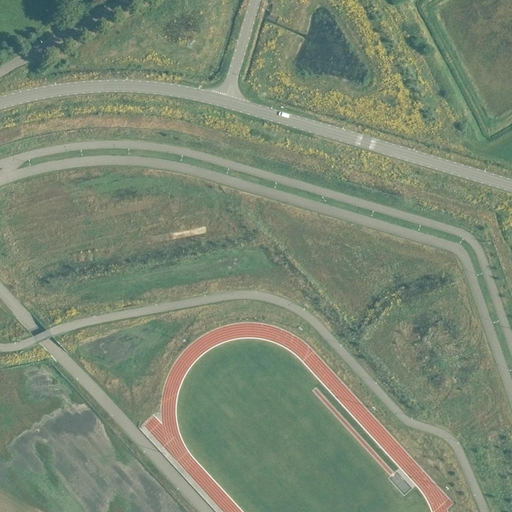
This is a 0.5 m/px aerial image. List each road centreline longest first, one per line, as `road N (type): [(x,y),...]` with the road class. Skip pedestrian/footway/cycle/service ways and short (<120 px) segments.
road 1 (secondary): [(223,103),(511,186)]
road 2 (secondary): [(0,101),(92,86),(223,103)]
road 3 (residential): [(0,73),(129,0)]
